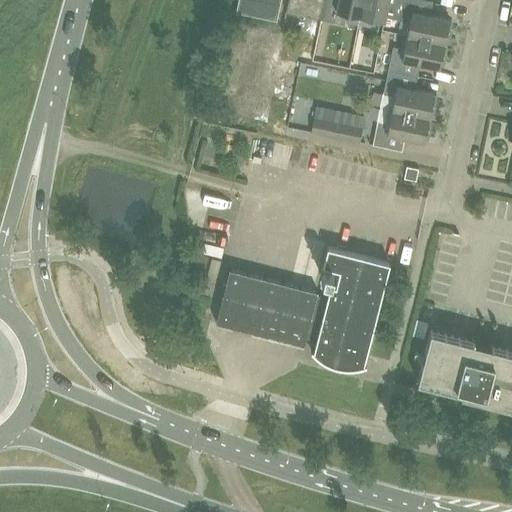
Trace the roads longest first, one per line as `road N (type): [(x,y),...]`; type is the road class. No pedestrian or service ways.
road 1 (primary): [(180,433),(96,377),(48,305),(38,243),(46,99)]
road 2 (primary): [(450,511),(278,469),(180,433)]
road 3 (residential): [(447,219),(493,0)]
road 4 (primary): [(0,438),(209,511)]
road 5 (primary): [(0,478),(82,483),(177,511)]
road 6 (primary): [(0,261),(46,99)]
road 7 (primary): [(180,433),(75,394),(35,364)]
